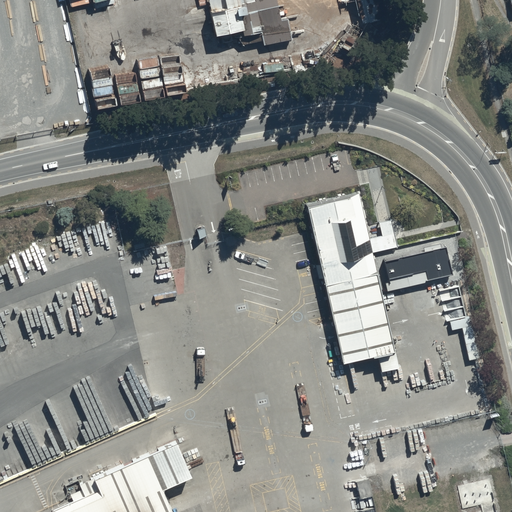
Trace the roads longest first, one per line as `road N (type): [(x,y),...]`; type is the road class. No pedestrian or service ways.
road 1 (unclassified): [(409,113),(347,100),(0,171)]
road 2 (unclassified): [(511,277),(495,211),(465,152),(409,113)]
road 3 (unknown): [(230,344),(273,335),(298,319),(277,234)]
road 4 (unknown): [(210,194),(351,165)]
